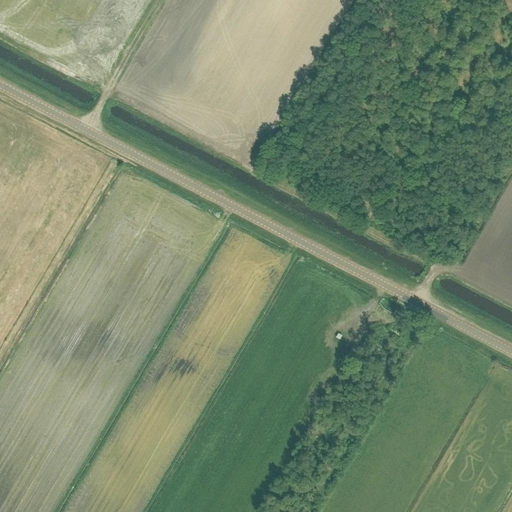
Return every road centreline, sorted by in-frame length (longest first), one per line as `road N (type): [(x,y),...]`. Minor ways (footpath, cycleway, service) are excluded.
road 1 (unclassified): [(511,351),(0,85)]
road 2 (track): [(416,301),(436,260),(295,185),(299,155),(383,0)]
